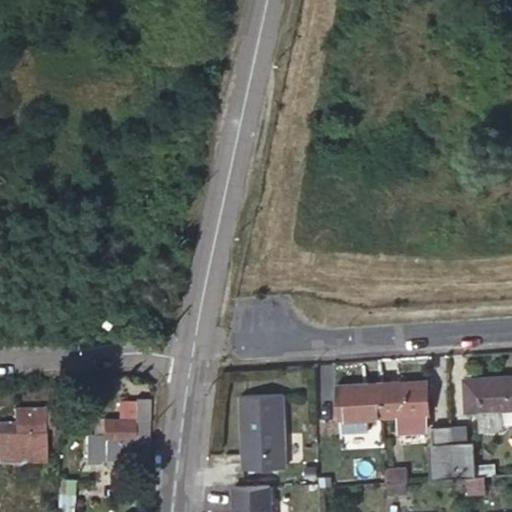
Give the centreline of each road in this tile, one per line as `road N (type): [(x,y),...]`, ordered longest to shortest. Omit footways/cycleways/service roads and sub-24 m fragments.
road 1 (residential): [(263,0),(196,342)]
road 2 (residential): [(286,337),(511,325)]
road 3 (unclassified): [(196,342),(0,354)]
road 4 (residential): [(196,342),(176,511)]
